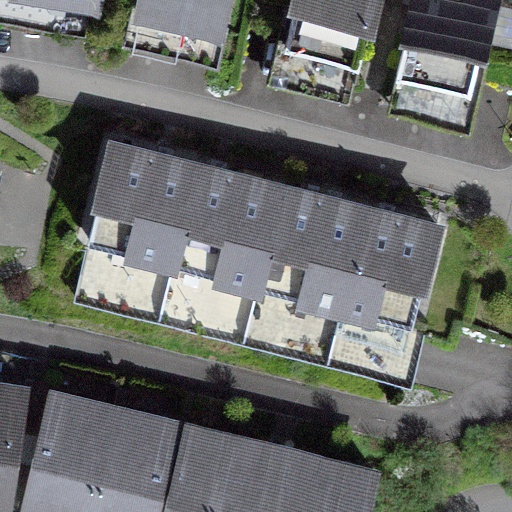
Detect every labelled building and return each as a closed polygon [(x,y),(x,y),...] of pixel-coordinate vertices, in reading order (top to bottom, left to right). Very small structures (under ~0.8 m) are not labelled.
[(120,0),(22,0),(117,19),(120,0)] [(141,0),(140,9),(218,27),(223,0),(141,0)] [(373,0),(295,0),(285,44),(358,62),(373,0)] [(491,0),(413,0),(396,72),(470,90),(491,0)] [(158,319),(197,163),(113,142),(73,298),(158,319)] [(197,163),(158,319),(242,340),(282,184),(197,163)] [(326,362),(366,206),(282,184),(242,340),(326,362)] [(366,206),(326,362),(411,383),(424,332),(409,329),(436,223),(366,206)] [(0,383),(0,502),(7,503),(24,387),(0,383)] [(52,511),(87,511),(113,406),(52,391),(24,505),(52,511)] [(113,406),(87,511),(153,511),(175,421),(113,406)] [(362,511),(373,469),(189,425),(167,511),(362,511)]
